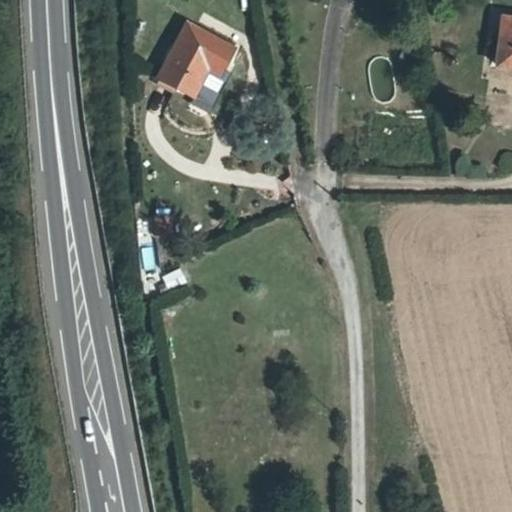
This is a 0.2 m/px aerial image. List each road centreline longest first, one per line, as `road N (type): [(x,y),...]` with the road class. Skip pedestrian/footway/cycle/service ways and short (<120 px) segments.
road 1 (secondary): [(72,0),(81,176),(127,511)]
road 2 (track): [(355,511),(343,267),(326,189)]
road 3 (unknown): [(326,189),(166,175)]
